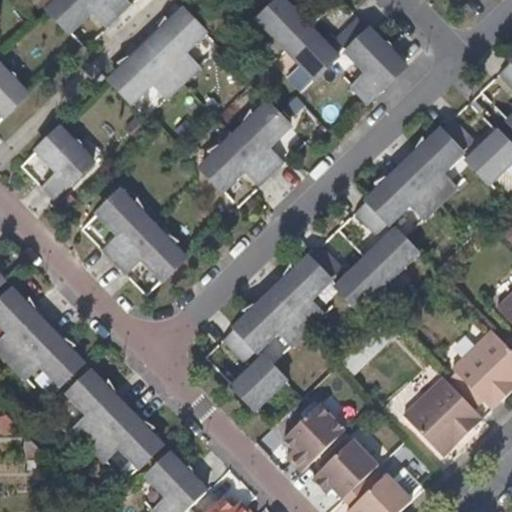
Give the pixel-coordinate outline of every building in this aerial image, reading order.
[(119,17),(101,0),(61,0),(46,15),(72,43),(94,22),(108,36),(114,30),(110,26),(119,17)] [(126,0),(101,0),(119,17),(129,7),(131,5),(126,0)] [(310,28),(283,0),(274,0),(252,22),(283,54),(310,28)] [(114,30),(136,9),(131,5),(129,7),(119,17),(110,26),(114,30)] [(189,55),(210,35),(183,8),(147,43),(187,86),(203,69),(189,55)] [(391,50),(360,17),(333,43),(364,77),(353,87),(369,104),(406,65),(391,50)] [(315,88),(342,61),(310,28),(283,54),(315,88)] [(187,86),(147,43),(108,81),(135,109),(155,88),(170,103),(187,86)] [(0,113),(7,120),(32,94),(0,59),(0,113)] [(500,76),(511,88),(511,62),(510,64),(511,66),(500,76)] [(372,108),(411,71),(406,65),(369,104),(372,108)] [(268,151),(291,127),(264,100),(229,135),(270,178),(283,165),(268,151)] [(450,120),(430,138),(453,163),(462,154),(473,144),(450,120)] [(100,165),(63,125),(37,150),(59,173),(43,188),(58,204),(100,165)] [(466,161),(486,182),(511,157),(511,151),(495,134),(466,161)] [(270,178),(229,135),(193,170),(220,198),(243,175),(258,190),(270,178)] [(444,177),(456,166),(453,163),(430,138),(428,137),(424,140),(420,137),(418,142),(417,149),(401,165),(441,207),(458,191),(444,177)] [(441,207),(401,165),(387,177),(376,181),(375,182),(379,186),(363,201),(364,202),(387,226),(389,228),(410,208),(424,223),(441,207)] [(156,222),(121,187),(96,211),(119,234),(103,251),(115,261),(156,222)] [(364,202),(354,213),(376,237),(387,226),(364,202)] [(165,282),(190,257),(156,222),(115,261),(128,276),(144,259),(165,282)] [(421,255),(394,228),(363,259),(388,286),(421,255)] [(318,248),(307,258),(329,280),(340,270),(318,248)] [(310,303),(332,283),(329,280),(307,258),(305,256),(288,272),(284,268),(283,270),(282,279),(267,293),(266,294),(305,335),(323,318),(310,303)] [(357,316),(388,286),(363,259),(330,290),(357,316)] [(0,301),(12,290),(0,276),(0,301)] [(511,291),(493,310),(511,330),(511,291)] [(51,331),(34,313),(31,301),(28,305),(14,292),(0,306),(0,334),(7,341),(0,348),(0,361),(10,371),(51,331)] [(305,335),(266,294),(251,309),(239,312),(242,316),(226,332),(227,335),(229,333),(250,356),(253,359),(273,339),(287,352),(305,335)] [(61,398),(90,370),(72,352),(76,349),(65,345),(51,331),(10,371),(27,389),(41,377),(61,398)] [(511,356),(488,331),(448,371),(489,412),(511,391),(506,386),(511,380),(511,356)] [(227,335),(218,345),(239,367),(250,356),(229,333),(227,335)] [(286,385),(260,358),(226,392),(252,418),(286,385)] [(129,411),(113,395),(110,385),(106,388),(92,373),(64,401),(84,421),(71,435),(87,451),(88,452),(115,425),(129,411)] [(481,420),(441,379),(400,418),(441,460),(463,437),(458,433),(467,424),(472,429),(481,420)] [(302,476),(346,434),(319,407),(283,442),(294,454),(300,460),(293,469),(302,476)] [(166,449),(149,432),(153,428),(150,426),(141,424),(129,411),(115,425),(88,452),(104,469),(117,457),(138,477),(166,449)] [(463,437),(472,429),(467,424),(458,433),(463,437)] [(379,468),(354,443),(314,483),(324,493),(331,487),(335,492),(345,502),(362,485),(379,468)] [(187,511),(208,492),(191,476),(187,464),(184,467),(170,453),(142,480),(162,503),(151,511),(187,511)] [(293,469),(300,460),(294,454),(286,461),(293,469)] [(425,490),(399,462),(385,475),(412,502),(425,490)] [(412,502),(385,475),(369,491),(351,508),(355,511),(402,511),(403,511),(412,502)] [(351,508),(369,491),(362,485),(345,502),(351,508)] [(335,492),(331,487),(324,493),(329,498),(335,492)] [(248,511),(240,504),(233,511),(222,500),(210,511),(248,511)]
